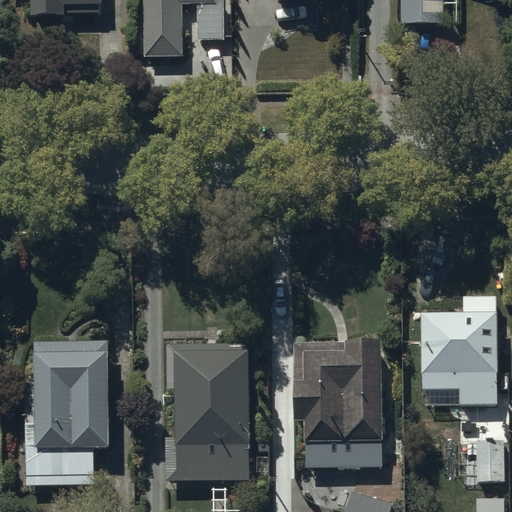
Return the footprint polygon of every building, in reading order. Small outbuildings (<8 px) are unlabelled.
[(100,4),(100,0),(30,0),(31,15),(65,14),(65,11),(98,11),(98,4),(100,4)] [(143,0),(144,55),(184,55),(184,3),(199,3),(199,37),(225,37),(224,0),(143,0)] [(401,0),(402,27),(458,26),(457,0),(401,0)] [(499,407),(498,299),(464,299),(464,317),(423,318),(425,409),(499,407)] [(111,452),(109,345),(35,346),(35,388),(26,388),(28,489),(96,487),(95,452),(111,452)] [(398,453),(397,367),(382,367),(382,345),(295,346),(296,426),(307,426),(307,471),(383,470),(383,453),(398,453)] [(249,484),(249,356),(242,356),(242,348),(169,348),(169,393),(176,393),(176,442),(167,442),(167,484),(249,484)] [(506,485),(505,443),(460,444),(460,479),(478,478),(478,485),(506,485)] [(390,511),(392,506),(354,494),(348,511),(390,511)] [(504,511),(505,501),(478,502),(477,511),(504,511)]
